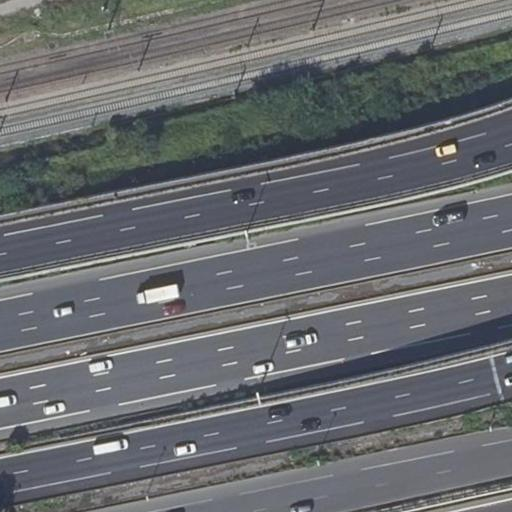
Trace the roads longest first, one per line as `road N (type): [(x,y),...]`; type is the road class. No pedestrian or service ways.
road 1 (motorway): [(511,140),(375,178),(0,258)]
road 2 (motorway): [(0,480),(511,373)]
road 3 (motorway): [(0,405),(511,299)]
road 4 (motorway): [(511,218),(0,323)]
road 5 (motorway): [(511,461),(271,511)]
